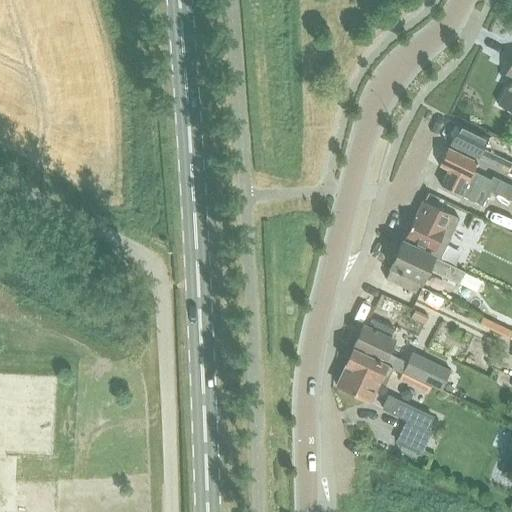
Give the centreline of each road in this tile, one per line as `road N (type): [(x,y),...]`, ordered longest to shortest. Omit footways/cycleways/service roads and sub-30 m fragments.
road 1 (residential): [(310,511),(314,355),(369,131),(390,81),(451,25),(465,0)]
road 2 (secondary): [(180,0),(209,511)]
road 3 (unclassified): [(168,511),(158,288),(143,259),(0,176)]
